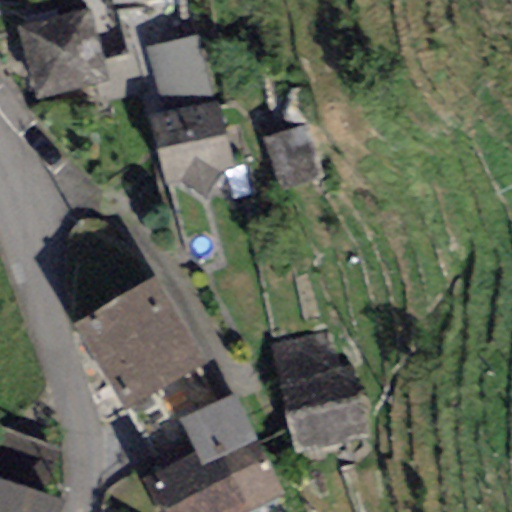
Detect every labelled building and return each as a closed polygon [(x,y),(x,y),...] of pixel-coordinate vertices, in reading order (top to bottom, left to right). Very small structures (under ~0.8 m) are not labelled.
[(112,0),(114,11),(179,0),(112,0)] [(108,85),(88,17),(22,35),(41,104),(108,85)] [(235,173),(215,107),(150,126),(170,193),(235,173)] [(209,367),(154,283),(71,337),(126,421),(209,367)] [(357,369),(278,388),(294,459),(374,440),(357,369)] [(197,467),(155,489),(166,511),(256,511),(287,497),(235,394),(176,424),(197,467)] [(53,511),(0,494),(0,511),(53,511)]
